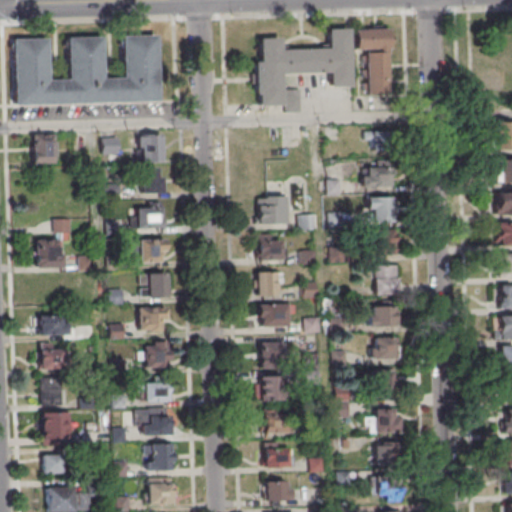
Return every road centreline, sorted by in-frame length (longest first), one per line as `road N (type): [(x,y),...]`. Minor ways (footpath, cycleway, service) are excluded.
road 1 (residential): [(219,511),(202,0)]
road 2 (residential): [(450,511),(434,0)]
road 3 (secondary): [(167,0),(0,4)]
road 4 (residential): [(5,511),(0,366)]
